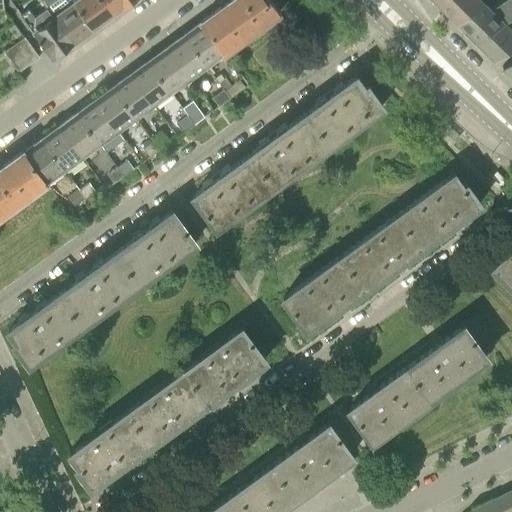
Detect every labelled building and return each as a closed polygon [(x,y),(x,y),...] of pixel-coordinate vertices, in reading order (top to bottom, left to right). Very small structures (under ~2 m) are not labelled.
[(113,13),(102,0),(76,0),(74,2),(93,28),(113,13)] [(131,0),(102,0),(113,13),(131,0)] [(202,22),(223,51),(224,53),(279,12),(270,0),(225,0),(220,4),(221,5),(201,20),(202,22)] [(453,17),(479,0),(443,0),(441,2),(439,4),(453,17)] [(476,41),(511,18),(511,0),(509,0),(492,12),(480,0),(479,0),(453,17),(476,41)] [(93,28),(74,2),(53,17),(72,43),(93,28)] [(72,43),(53,17),(48,9),(35,18),(29,10),(21,15),(52,58),(72,43)] [(511,18),(476,41),(495,59),(511,47),(511,18)] [(223,51),(202,22),(184,36),(206,64),(223,51)] [(206,64),(184,36),(166,49),(187,77),(206,64)] [(26,38),(15,46),(29,65),(39,57),(26,38)] [(29,65),(15,46),(5,53),(18,72),(29,65)] [(187,77),(166,49),(148,62),(170,90),(187,77)] [(511,77),(511,59),(504,64),(502,67),(511,77)] [(170,90),(148,62),(131,74),(152,103),(170,90)] [(152,103),(131,74),(113,87),(134,116),(152,103)] [(303,114),(326,147),(383,106),(368,85),(365,87),(356,76),(335,91),(334,90),(324,97),(325,98),(303,114)] [(231,85),(226,78),(220,82),(231,97),(245,87),(240,79),(231,85)] [(134,116),(113,87),(95,101),(116,129),(134,116)] [(219,106),(230,98),(224,89),(213,98),(219,106)] [(182,108),(188,116),(194,124),(205,117),(193,100),(182,108)] [(116,129),(95,101),(77,114),(99,142),(116,129)] [(99,142),(77,114),(60,126),(81,155),(99,142)] [(269,189),(326,147),(303,114),(281,130),(280,129),(268,138),(269,139),(245,156),(269,189)] [(194,124),(188,116),(177,124),(183,133),(194,124)] [(81,155),(60,126),(43,139),(64,168),(81,155)] [(164,133),(153,141),(160,150),(171,142),(164,133)] [(43,139),(25,152),(24,152),(45,181),(46,181),(64,168),(43,139)] [(160,150),(153,141),(143,149),(149,158),(160,150)] [(24,152),(25,152),(23,150),(3,165),(2,164),(0,165),(0,201),(7,211),(47,182),(46,181),(45,181),(24,152)] [(269,189),(245,156),(221,174),(220,172),(212,179),(213,180),(193,195),(216,227),(269,189)] [(127,161),(118,168),(124,176),(134,169),(127,161)] [(124,176),(118,168),(108,175),(114,183),(124,176)] [(400,212),(424,244),(447,227),(448,228),(457,221),(456,220),(480,203),(466,183),(463,185),(454,172),(400,212)] [(85,199),(95,191),(89,182),(79,190),(85,199)] [(76,206),(85,199),(77,189),(68,196),(76,206)] [(117,250),(141,282),(195,242),(172,210),(151,225),(150,223),(141,230),(142,232),(117,250)] [(424,244),(400,212),(343,253),(367,285),(391,268),(392,269),(401,262),(400,261),(424,244)] [(511,287),(511,247),(492,267),(511,287)] [(141,282),(117,250),(94,267),(93,265),(84,272),(85,273),(61,290),(85,323),(141,282)] [(367,285),(343,253),(283,297),(307,329),(334,309),(335,310),(344,304),(343,303),(367,285)] [(85,323),(61,290),(38,308),(37,306),(28,313),(29,314),(9,329),(17,340),(14,342),(29,363),(85,323)] [(406,366),(429,398),(487,356),(463,324),(443,339),(441,338),(433,344),(434,346),(406,366)] [(180,372),(203,404),(227,386),(228,388),(238,381),(237,380),(265,359),(242,327),(180,372)] [(429,398),(406,366),(378,387),(376,385),(368,391),(369,393),(348,408),(371,440),(429,398)] [(203,404),(180,372),(122,414),(145,446),(169,429),(170,430),(180,423),(179,422),(203,404)] [(145,446),(122,414),(69,452),(79,465),(77,467),(90,486),(113,469),(114,471),(123,464),(122,463),(145,446)] [(274,461),(301,498),(355,459),(328,423),(308,438),(306,436),(297,443),(298,444),(274,461)] [(281,511),(301,498),(274,461),(251,479),(250,477),(240,484),(241,485),(227,496),(238,511),(281,511)] [(511,511),(511,489),(471,510),(468,511),(511,511)] [(238,511),(227,496),(213,506),(211,505),(203,511),(238,511)]
